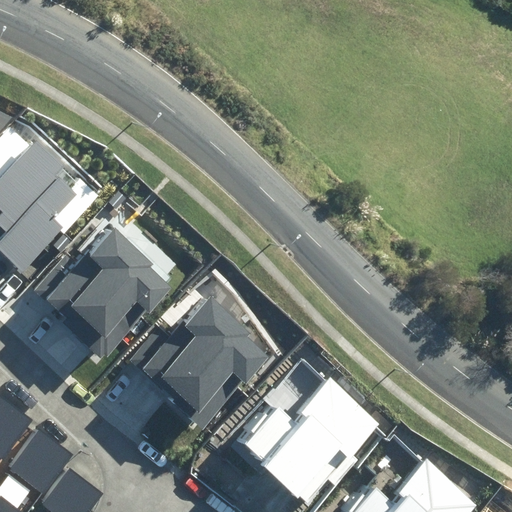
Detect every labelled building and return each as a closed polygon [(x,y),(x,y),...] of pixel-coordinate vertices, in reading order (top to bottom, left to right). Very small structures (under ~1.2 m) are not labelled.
[(0,133),(16,118),(0,111),(0,133)] [(30,147),(12,128),(0,139),(0,248),(22,271),(66,228),(55,217),(77,195),(58,176),(66,169),(37,140),(30,147)] [(68,253),(36,291),(68,318),(63,324),(104,358),(107,354),(109,356),(148,311),(150,313),(173,287),(149,267),(155,261),(116,228),(92,256),(88,252),(79,262),(68,253)] [(160,327),(129,361),(202,426),(243,381),(246,384),(270,357),(250,339),(255,333),(213,296),(188,324),(183,320),(169,335),(160,327)] [(234,441),(308,504),(327,482),(334,488),(358,460),(353,455),(381,422),(329,378),(291,422),(268,402),(234,441)] [(0,454),(29,418),(0,394),(0,454)] [(71,451),(39,425),(7,465),(40,491),(71,451)] [(352,511),(473,511),(479,505),(426,458),(398,491),(403,496),(396,504),(376,486),(352,511)] [(80,511),(100,490),(70,464),(41,498),(56,511),(80,511)] [(0,511),(22,511),(0,495),(0,511)]
